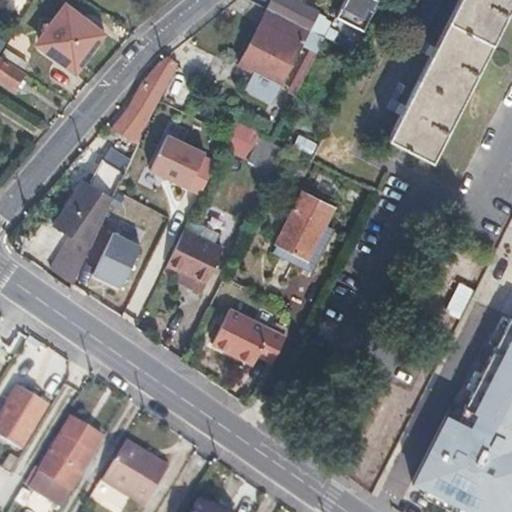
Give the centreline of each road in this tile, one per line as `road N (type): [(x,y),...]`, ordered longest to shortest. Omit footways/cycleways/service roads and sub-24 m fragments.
road 1 (tertiary): [(0,272),(344,511)]
road 2 (residential): [(0,212),(141,46),(198,0)]
